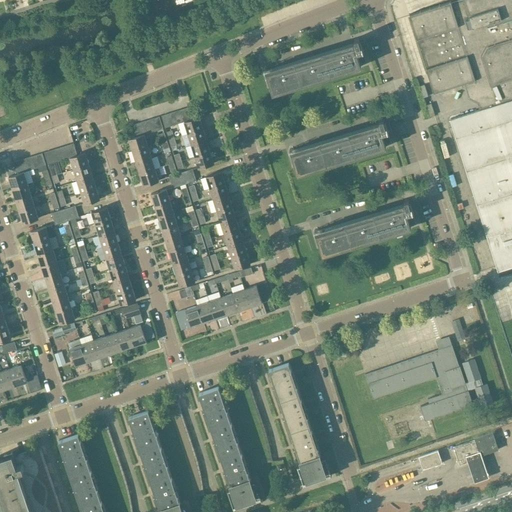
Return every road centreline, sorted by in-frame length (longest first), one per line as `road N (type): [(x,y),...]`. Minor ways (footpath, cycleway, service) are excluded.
road 1 (residential): [(183,376),(99,103)]
road 2 (residential): [(306,334),(462,279),(435,185)]
road 3 (residential): [(60,417),(0,221)]
road 4 (residential): [(248,153),(410,106)]
road 5 (residential): [(277,236),(435,185)]
road 6 (residential): [(216,56),(363,0)]
road 7 (residential): [(347,475),(306,334)]
road 8 (residential): [(183,376),(306,334)]
road 9 (residential): [(60,417),(183,376)]
road 10 (residential): [(99,103),(216,56)]
